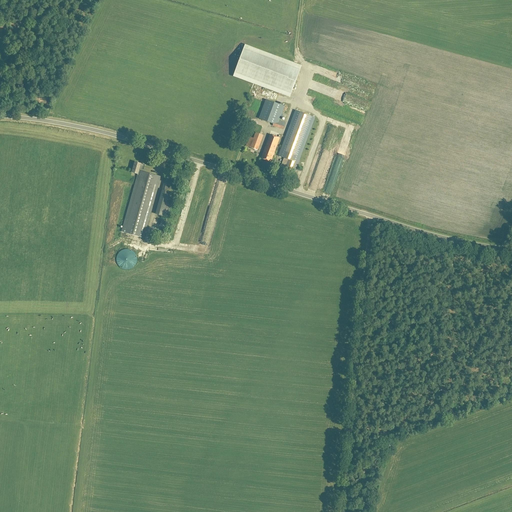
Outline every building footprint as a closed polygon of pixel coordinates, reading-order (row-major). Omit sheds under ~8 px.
[(244,45),(233,76),(254,83),(289,96),(301,66),(244,45)] [(254,111),(252,117),(259,119),(259,118),(273,123),(272,125),(283,129),(285,122),(279,120),(281,115),(286,117),(287,114),(282,112),(284,106),(266,99),(261,114),(254,111)] [(288,159),(284,168),(295,172),(315,118),(296,110),(286,137),(279,156),(288,159)] [(246,146),(257,150),(263,135),(260,134),(263,126),(254,123),(246,146)] [(263,152),(261,158),(271,162),(271,161),(272,161),(273,158),(272,158),(280,138),(279,137),(270,134),(263,152)] [(138,174),(122,231),(144,238),(161,176),(143,172),(139,171),(141,163),(135,162),(132,172),(138,174)] [(319,162),(311,188),(318,190),(326,164),(319,162)] [(161,190),(170,192),(173,180),(165,178),(161,190)] [(118,264),(118,265),(119,266),(121,268),(122,269),(124,269),(126,270),(130,269),(132,268),(134,266),(136,264),(137,262),(137,259),(137,256),(135,253),(134,252),(132,250),(130,249),(127,249),(123,250),(120,251),(119,253),(118,254),(117,256),(117,258),(117,260),(117,263),(118,264)]
